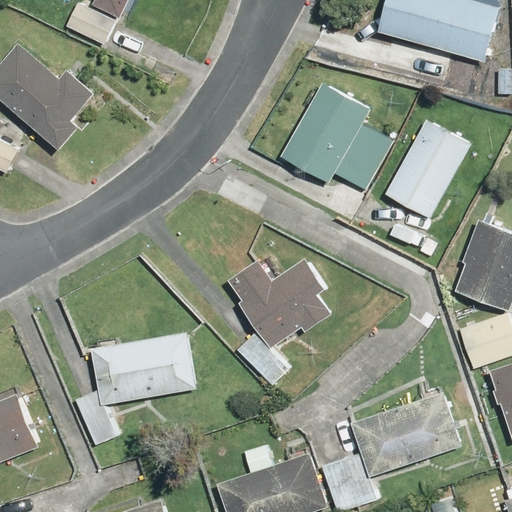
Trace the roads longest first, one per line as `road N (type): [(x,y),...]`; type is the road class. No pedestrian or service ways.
road 1 (unknown): [(186,137),(408,277),(404,293),(297,396)]
road 2 (residential): [(0,268),(94,215),(204,120),(235,75),(267,0)]
